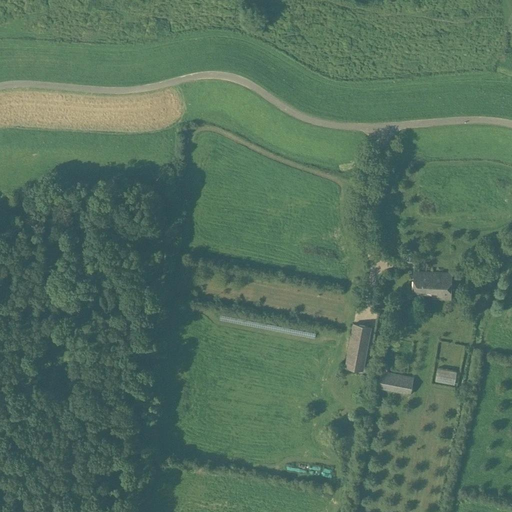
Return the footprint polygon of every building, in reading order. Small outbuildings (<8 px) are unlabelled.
[(457,273),(420,274),(421,295),(429,294),(429,292),(448,291),(448,298),(458,297),(457,273)] [(220,320),(316,338),(317,331),(221,314),(220,320)] [(374,320),(357,317),(348,361),(366,365),(374,320)] [(456,384),(459,370),(439,367),(436,380),(456,384)] [(413,377),(383,372),(379,387),(410,394),(413,377)]
